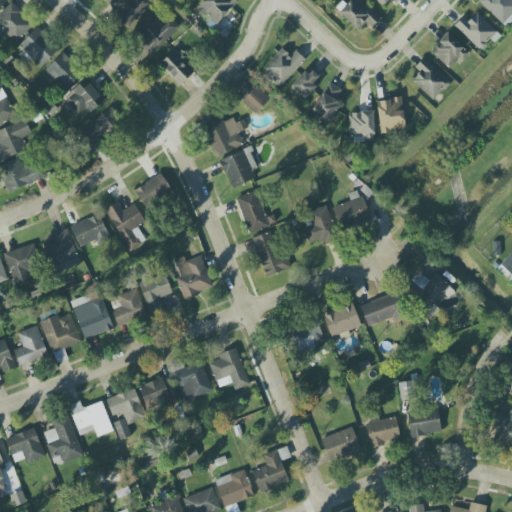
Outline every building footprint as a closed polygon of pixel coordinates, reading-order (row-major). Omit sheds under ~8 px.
[(0,0),(0,8),(8,1),(6,0),(0,0)] [(152,4),(147,0),(110,0),(107,3),(128,26),(152,4)] [(204,0),(197,7),(214,25),(237,3),(234,0),(204,0)] [(381,18),(361,0),(350,0),(339,13),(357,29),(363,22),(371,29),(381,18)] [(511,0),(479,0),(478,1),(506,27),(511,20),(511,0)] [(0,14),(0,28),(16,43),(33,24),(11,3),(0,14)] [(154,23),(148,16),(133,31),(153,53),(180,28),(165,12),(154,23)] [(481,51),(491,40),(494,43),(501,36),(476,13),(468,21),(463,16),(454,26),(481,51)] [(27,55),(41,68),(58,49),(36,29),(17,49),(25,57),(27,55)] [(468,53),(449,33),(431,50),(449,70),(468,53)] [(177,48),(159,64),(178,86),(194,73),(184,61),(187,59),(177,48)] [(260,73),(278,89),(305,60),(296,51),(290,56),(282,49),(260,73)] [(45,70),(64,90),(81,74),(62,54),(45,70)] [(433,101),(450,83),(424,58),(415,67),(420,72),(412,81),(433,101)] [(315,83),(321,76),(310,65),(290,86),(304,99),(318,85),(315,83)] [(78,117),(103,101),(88,79),(64,96),(78,117)] [(341,90),(328,82),(311,113),(330,123),(339,105),(334,102),(341,90)] [(242,101),(256,114),(269,100),(255,87),(242,101)] [(0,124),(16,116),(6,97),(0,100),(0,124)] [(377,100),(379,133),(404,131),(402,99),(377,100)] [(105,111),(77,136),(90,150),(117,125),(105,111)] [(374,112),(350,112),(350,142),(374,142),(374,112)] [(244,119),(235,123),(232,116),(204,128),(217,157),(243,145),(238,133),(248,128),(244,119)] [(0,130),(0,161),(29,149),(25,139),(32,136),(25,120),(0,130)] [(232,189),(254,179),(241,151),(219,161),(232,189)] [(46,177),(40,162),(22,169),(18,159),(0,166),(0,172),(8,193),(46,177)] [(172,192),(161,174),(133,190),(145,209),(172,192)] [(249,234),(268,227),(255,191),(235,198),(249,234)] [(342,232),(372,221),(363,197),(333,208),(342,232)] [(132,230),(145,223),(135,204),(122,211),(117,202),(105,210),(129,252),(140,245),(132,230)] [(312,245),(336,238),(326,206),(302,213),(312,245)] [(81,250),(110,238),(100,214),(71,226),(81,250)] [(50,274),(79,265),(68,229),(54,234),(57,244),(43,248),(50,274)] [(266,278),(287,270),(273,231),(251,239),(266,278)] [(16,288),(33,282),(28,270),(41,266),(33,244),(4,255),(16,288)] [(511,252),(496,269),(511,283),(511,252)] [(180,278),(177,279),(182,298),(212,290),(202,257),(185,261),(184,257),(175,260),(180,278)] [(429,281),(419,272),(405,288),(431,312),(452,288),(435,274),(429,281)] [(150,313),(163,308),(159,299),(173,294),(164,274),(138,285),(150,313)] [(109,300),(119,326),(146,316),(136,290),(109,300)] [(84,340),(113,330),(100,292),(71,302),(84,340)] [(360,306),(368,327),(392,318),(394,323),(404,319),(394,293),(360,306)] [(331,338),(361,327),(352,303),(322,314),(331,338)] [(39,322),(51,354),(81,343),(71,314),(60,318),(58,315),(39,322)] [(326,342),(316,319),(281,334),(291,357),(326,342)] [(18,333),(23,347),(14,350),(20,367),(48,357),(37,326),(18,333)] [(218,355),(220,360),(209,363),(218,388),(232,383),(234,390),(249,385),(236,348),(218,355)] [(212,391),(201,362),(172,373),(183,402),(212,391)] [(170,399),(162,378),(139,386),(147,407),(170,399)] [(106,399),(112,416),(122,413),(124,419),(114,423),(120,440),(131,437),(127,425),(145,419),(135,389),(106,399)] [(102,402),(83,409),(80,402),(69,406),(80,436),(95,430),(97,437),(113,432),(102,402)] [(410,437),(440,434),(438,410),(407,413),(410,437)] [(493,443),(511,446),(511,414),(499,412),(493,443)] [(43,433),(52,458),(61,455),(64,464),(84,456),(68,416),(51,422),(54,429),(43,433)] [(370,448),(400,443),(396,418),(366,423),(370,448)] [(11,456),(21,452),(26,464),(45,457),(34,428),(5,439),(11,456)] [(329,462),(361,453),(353,428),(322,437),(329,462)] [(289,482),(281,461),(290,458),(286,447),(262,455),(266,466),(252,471),(259,492),(289,482)] [(254,497),(245,470),(215,480),(225,511),(237,511),(234,504),(254,497)] [(187,511),(214,511),(221,510),(212,488),(183,499),(187,511)] [(182,511),(177,495),(147,506),(149,511),(182,511)] [(484,511),(486,506),(470,503),(468,510),(452,507),(450,511),(484,511)]
